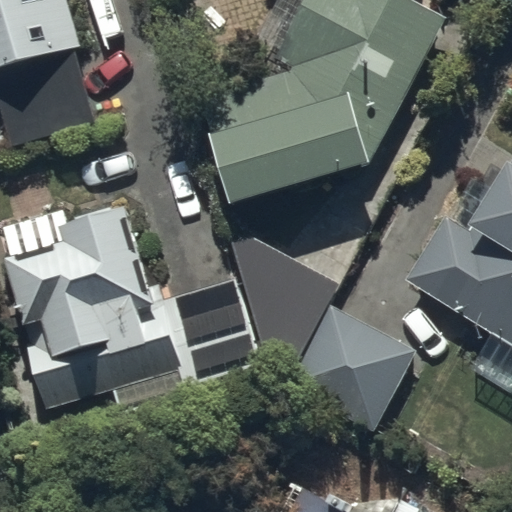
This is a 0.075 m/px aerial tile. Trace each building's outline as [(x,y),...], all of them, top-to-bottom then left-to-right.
[(0,0),(0,95),(18,156),(100,132),(75,47),(82,45),(68,0),(0,0)] [(273,0),(255,36),(280,49),(275,58),(295,67),(201,93),(231,201),(371,162),(444,18),(412,0),(273,0)] [(406,277),(511,343),(511,157),(510,156),(466,226),(447,213),(406,277)] [(2,224),(10,253),(4,254),(47,410),(113,391),(118,412),(264,372),(238,278),(155,301),(128,201),(66,218),(63,208),(2,224)] [(337,281),(233,227),(279,393),(337,281)] [(418,349),(331,303),(287,385),(375,431),(418,349)] [(354,511),(300,483),(284,511),(354,511)]
